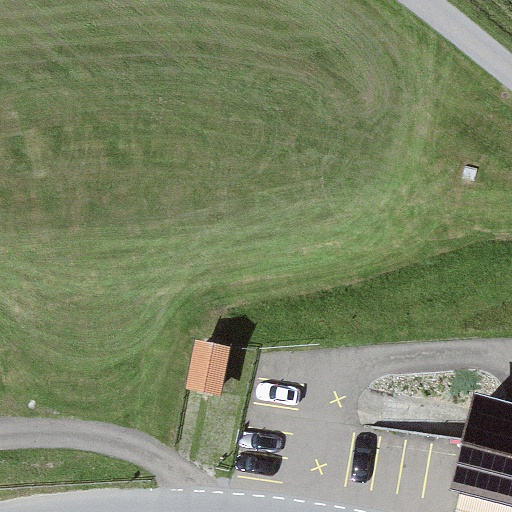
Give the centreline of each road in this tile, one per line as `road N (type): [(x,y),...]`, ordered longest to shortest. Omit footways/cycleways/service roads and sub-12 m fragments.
road 1 (track): [(196,511),(187,491),(142,457),(84,437),(0,433)]
road 2 (track): [(511,79),(410,0)]
